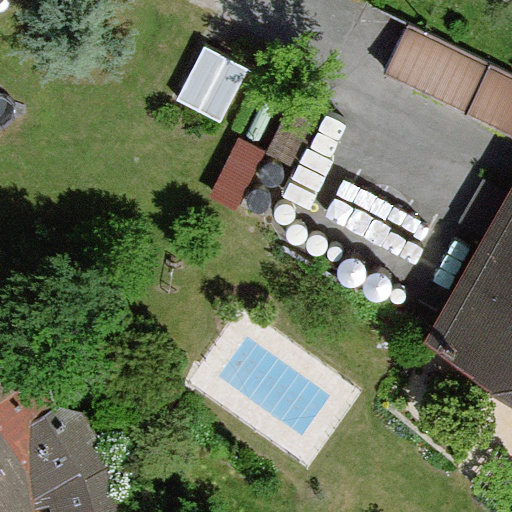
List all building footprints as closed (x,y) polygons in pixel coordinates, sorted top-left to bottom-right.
[(511,76),(419,26),(399,63),(511,125),(511,76)] [(238,114),(265,59),(219,37),(192,92),(238,114)] [(286,147),(310,155),(326,106),(303,98),(286,147)] [(264,201),(276,133),(243,127),(232,196),(264,201)] [(511,221),(447,339),(511,375),(511,221)] [(20,511),(58,493),(64,511),(127,511),(115,467),(0,301),(0,497),(6,507),(8,511),(20,511)]
